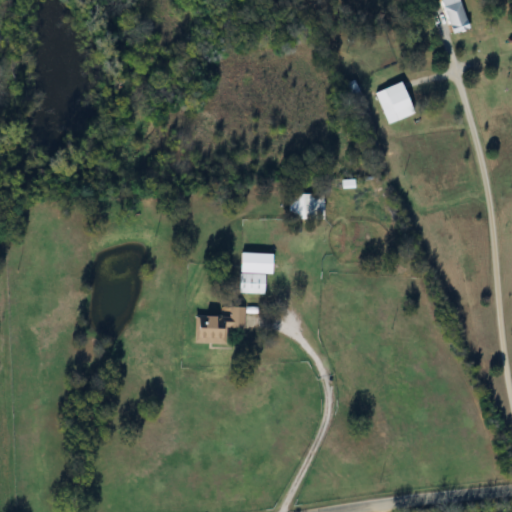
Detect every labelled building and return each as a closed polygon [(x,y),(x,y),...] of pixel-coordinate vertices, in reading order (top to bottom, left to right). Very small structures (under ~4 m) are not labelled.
[(466,29),(456,0),(437,0),(440,8),(427,12),(430,20),(441,16),(447,35),(466,29)] [(378,89),(391,121),(408,114),(395,82),(378,89)] [(321,219),(321,194),(285,194),(285,219),(321,219)] [(268,294),(268,274),(242,274),(242,294),(268,294)] [(228,344),(228,330),(244,330),(244,307),(228,307),(228,317),(195,317),(195,344),(228,344)]
